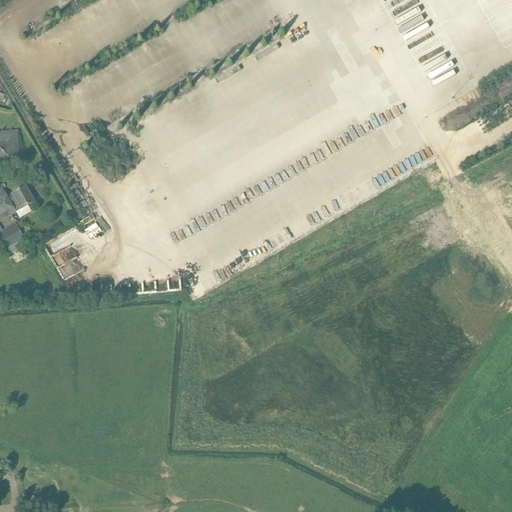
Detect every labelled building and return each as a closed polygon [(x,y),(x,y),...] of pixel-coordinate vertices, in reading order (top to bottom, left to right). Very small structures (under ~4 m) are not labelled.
[(387,0),(409,44),(415,41),(418,47),(441,36),(438,29),(433,32),(417,0),(387,0)] [(481,0),(486,9),(503,0),(481,0)] [(511,1),(511,0),(507,0),(489,13),(497,24),(511,13),(511,1)] [(424,48),(419,50),(423,61),(447,51),(443,40),(424,48)] [(0,167),(20,166),(17,131),(0,132),(0,167)] [(32,212),(29,206),(34,202),(25,187),(13,194),(8,197),(1,185),(0,185),(0,234),(8,249),(24,239),(15,224),(3,231),(0,226),(0,222),(16,213),(20,219),(32,212)]
